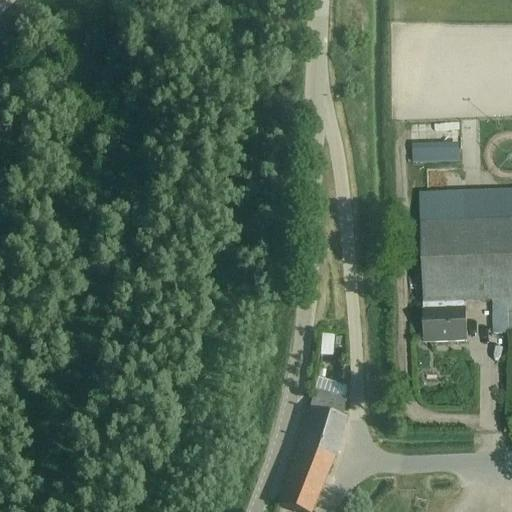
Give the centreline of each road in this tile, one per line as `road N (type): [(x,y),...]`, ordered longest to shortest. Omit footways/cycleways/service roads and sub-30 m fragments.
road 1 (unclassified): [(254,511),(292,411),(303,339),(317,97)]
road 2 (unclassified): [(359,462),(346,212),(332,129),(317,97)]
road 3 (unclassified): [(359,462),(511,457)]
